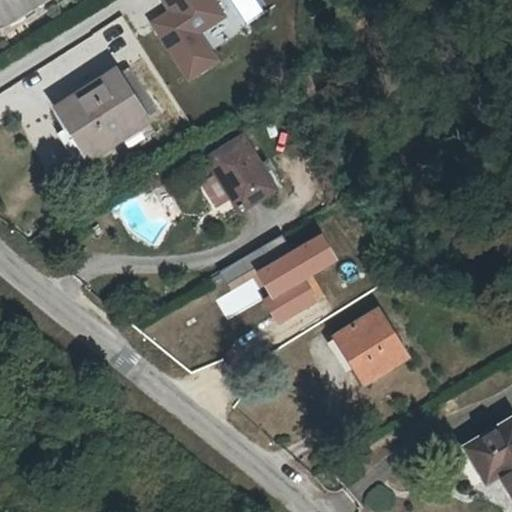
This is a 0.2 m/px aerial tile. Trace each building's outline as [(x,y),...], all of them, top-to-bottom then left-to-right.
[(47,0),(0,0),(0,12),(9,26),(47,0)] [(228,20),(215,0),(159,0),(168,13),(149,24),(188,84),(222,61),(205,35),(228,20)] [(223,62),(230,76),(268,55),(260,41),(223,62)] [(61,111),(71,127),(77,124),(97,155),(150,121),(120,73),(61,111)] [(91,158),(97,155),(77,124),(71,127),(91,158)] [(273,188),(242,139),(206,161),(237,211),(273,188)] [(321,236),(290,254),(281,238),(223,271),(232,287),(257,273),(271,299),(267,301),(279,321),(315,301),(303,280),(336,262),(321,236)] [(403,359),(375,313),(331,340),(359,386),(403,359)] [(461,452),(481,484),(495,476),(511,502),(511,427),(508,422),(461,452)]
